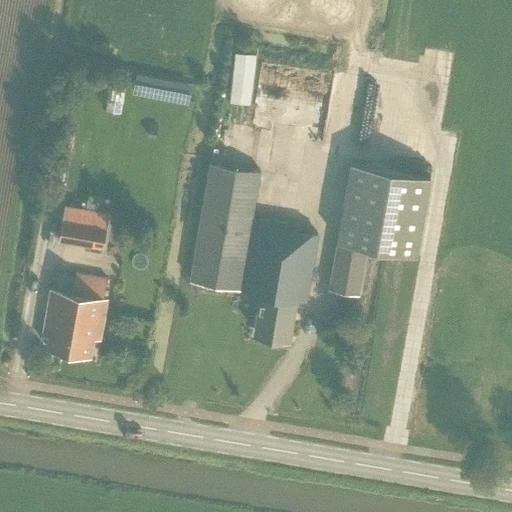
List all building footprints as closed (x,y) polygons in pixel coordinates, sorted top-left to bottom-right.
[(250,103),(256,54),(236,52),(231,101),(250,103)] [(369,244),(383,247),(419,253),(432,174),(352,160),(340,226),(329,287),(360,293),(369,244)] [(261,171),(237,167),(211,163),(191,280),(240,288),(261,171)] [(110,211),(66,203),(59,240),(104,247),(110,211)] [(254,334),(268,337),(291,341),(301,282),(310,283),(318,235),(301,228),(302,224),(255,217),(242,289),(252,291),(261,292),(259,301),(261,301),(260,309),(258,308),(254,334)] [(114,229),(112,239),(122,240),(123,231),(114,229)] [(109,298),(105,297),(108,278),(78,272),(77,276),(61,274),(58,289),(51,288),(43,334),(49,335),(47,346),(93,354),(96,337),(102,338),(109,298)]
